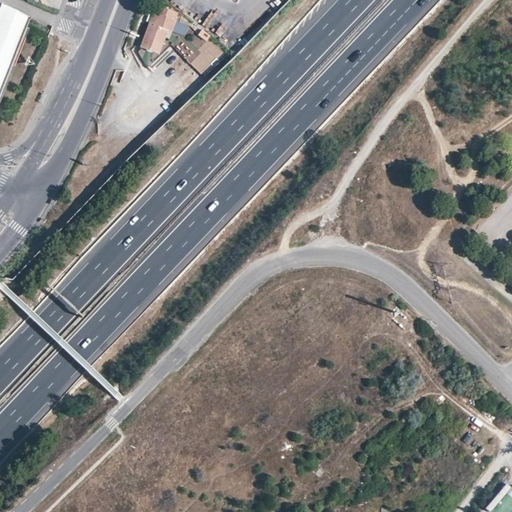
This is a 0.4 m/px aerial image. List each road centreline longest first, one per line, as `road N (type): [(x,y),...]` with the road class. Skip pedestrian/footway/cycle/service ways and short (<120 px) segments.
road 1 (tertiary): [(18,511),(253,272),(286,259),(375,263),(511,386)]
road 2 (motorway): [(0,429),(409,0)]
road 3 (motorway): [(356,0),(0,375)]
road 4 (secondary): [(68,117),(118,0)]
